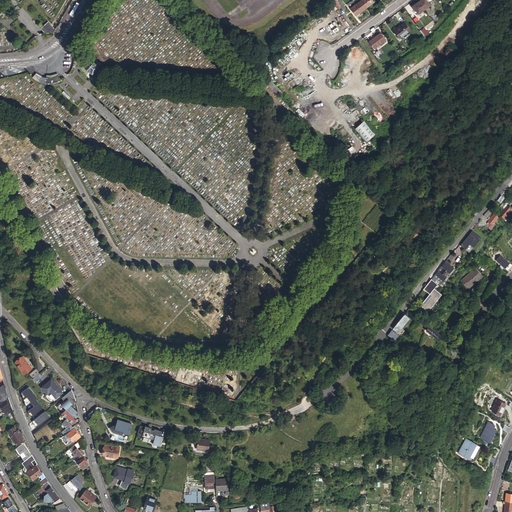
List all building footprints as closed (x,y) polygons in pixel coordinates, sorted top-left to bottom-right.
[(356,15),(367,7),(362,0),(361,0),(351,8),(356,15)] [(426,0),(421,0),(419,2),(424,10),(430,5),(426,0)] [(424,10),(419,2),(413,6),(418,14),(424,10)] [(44,31),(48,33),(49,33),(50,33),(51,33),(52,33),(53,34),(57,28),(49,23),(44,31)] [(396,28),(393,30),(399,39),(411,30),(405,23),(397,29),(396,28)] [(380,34),(369,42),(374,49),(385,41),(380,34)] [(112,61),(95,46),(92,50),(109,64),(112,61)] [(103,67),(99,63),(98,64),(96,62),(95,64),(93,63),(86,71),(90,74),(91,73),(95,77),(103,67)] [(41,77),(36,74),(33,77),(33,78),(34,79),(35,79),(38,81),(40,82),(41,82),(42,83),(44,83),(46,83),(47,83),(48,83),(50,83),(52,83),(53,83),(54,83),(56,82),(57,82),(59,81),(60,81),(61,80),(62,80),(59,75),(56,76),(54,77),(52,78),(46,77),(41,77)] [(274,96),(281,91),(273,82),(266,87),(274,96)] [(374,133),(363,121),(354,128),(366,140),(374,133)] [(503,216),(501,217),(508,223),(511,220),(508,218),(507,219),(506,218),(510,214),(511,215),(511,209),(508,206),(505,209),(500,214),(503,216)] [(490,208),(484,215),(486,217),(493,210),(490,208)] [(495,215),(484,227),(489,232),(491,230),(489,228),(492,224),(493,225),(499,218),(495,215)] [(472,231),(474,232),(471,235),(469,234),(460,245),(469,252),(481,238),(472,231)] [(506,268),(510,263),(500,255),(496,260),(506,268)] [(439,271),(437,275),(445,281),(455,268),(446,262),(443,267),(445,268),(441,273),(439,271)] [(475,268),(470,272),(463,278),(470,286),(482,276),(475,268)] [(440,285),(433,279),(425,289),(431,294),(421,306),(429,312),(443,295),(436,289),(440,285)] [(56,284),(50,287),(55,298),(61,296),(56,284)] [(398,323),(393,329),(396,332),(401,325),(398,323)] [(429,326),(426,330),(436,338),(439,334),(429,326)] [(392,330),(388,336),(395,339),(398,335),(392,330)] [(439,345),(444,349),(449,343),(443,339),(439,345)] [(31,368),(22,356),(15,362),(23,373),(31,368)] [(39,373),(36,369),(30,374),(33,378),(39,373)] [(41,375),(39,373),(33,378),(32,379),(35,382),(40,378),(39,377),(41,375)] [(52,390),(57,397),(63,390),(51,378),(46,382),(48,384),(49,385),(52,390)] [(57,397),(52,390),(49,385),(48,384),(46,382),(42,386),(48,393),(51,390),(57,397)] [(0,387),(0,398),(2,401),(4,400),(8,397),(7,394),(4,383),(0,387)] [(33,392),(28,386),(20,393),(26,407),(31,403),(34,406),(28,411),(29,415),(31,417),(42,408),(38,403),(39,403),(36,399),(36,396),(33,392)] [(73,394),(71,390),(67,392),(62,397),(64,400),(57,405),(62,412),(66,409),(71,405),(73,404),(76,401),(75,398),(74,395),(73,394)] [(505,403),(497,400),(492,411),(500,415),(505,403)] [(71,405),(66,409),(73,416),(76,413),(78,411),(74,408),(71,405)] [(73,423),(77,419),(73,416),(66,409),(62,412),(61,412),(73,423)] [(132,423),(117,419),(115,425),(114,429),(122,431),(129,433),(132,423)] [(494,425),(488,422),(480,437),(489,442),(496,429),(493,427),(494,425)] [(114,429),(115,425),(112,424),(108,426),(110,430),(118,432),(118,434),(121,435),(122,431),(114,429)] [(142,434),(141,435),(153,439),(152,443),(159,445),(162,435),(159,435),(160,430),(144,425),(144,426),(139,425),(137,433),(142,434)] [(81,436),(74,426),(73,427),(71,428),(66,431),(63,433),(60,436),(62,439),(64,439),(64,442),(66,445),(71,441),(70,441),(71,440),(72,441),(76,437),(77,439),(81,436)] [(23,441),(18,434),(16,435),(14,431),(10,434),(17,445),(23,441)] [(207,450),(209,439),(196,437),(195,448),(207,450)] [(471,452),(475,444),(466,439),(458,453),(468,459),(471,452)] [(83,450),(78,442),(71,447),(80,459),(77,461),(83,469),(88,465),(86,459),(85,459),(83,456),(84,456),(85,455),(85,454),(82,451),(83,450)] [(27,458),(31,455),(23,443),(16,448),(19,453),(23,451),(26,456),(27,458)] [(115,446),(100,444),(98,454),(113,457),(115,446)] [(32,455),(32,454),(31,455),(27,458),(25,459),(28,463),(32,460),(34,462),(36,461),(35,459),(34,458),(33,457),(33,456),(32,455)] [(25,459),(24,460),(21,462),(24,467),(23,467),(23,469),(24,471),(26,471),(27,470),(27,471),(36,464),(37,463),(36,461),(34,462),(32,460),(28,463),(25,459)] [(10,462),(4,465),(5,467),(7,470),(13,467),(10,462)] [(38,475),(42,472),(36,464),(27,471),(31,476),(31,477),(32,478),(33,479),(38,475)] [(126,471),(115,468),(113,477),(124,480),(126,471)] [(91,479),(92,477),(90,473),(85,480),(86,481),(84,483),(88,486),(92,481),(91,479)] [(83,479),(78,474),(70,480),(78,488),(82,485),(83,479)] [(215,488),(214,474),(204,475),(205,488),(215,488)] [(228,478),(216,479),(216,490),(228,489),(228,478)] [(54,501),(56,499),(48,488),(46,485),(42,484),(36,489),(40,494),(45,491),(47,492),(52,498),(54,501)] [(55,491),(51,486),(48,488),(56,499),(59,497),(58,495),(55,491)] [(77,490),(74,486),(69,491),(74,498),(75,497),(77,490)] [(95,497),(85,489),(79,496),(78,497),(89,505),(95,497)] [(198,491),(190,491),(190,493),(184,493),(184,498),(186,498),(186,502),(195,502),(194,501),(202,501),(201,491),(198,491)] [(7,496),(1,499),(10,511),(14,511),(17,510),(7,496)] [(153,511),(158,500),(148,496),(144,507),(153,511)] [(511,511),(511,501),(505,501),(503,511),(511,511)]
